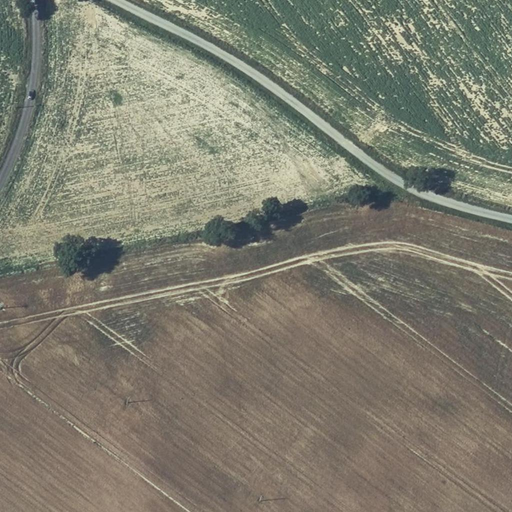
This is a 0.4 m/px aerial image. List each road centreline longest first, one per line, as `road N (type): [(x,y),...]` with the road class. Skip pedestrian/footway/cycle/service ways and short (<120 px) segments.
road 1 (unclassified): [(113,0),(242,66),(406,185),(511,219)]
road 2 (tertiary): [(34,0),(33,82),(0,180)]
